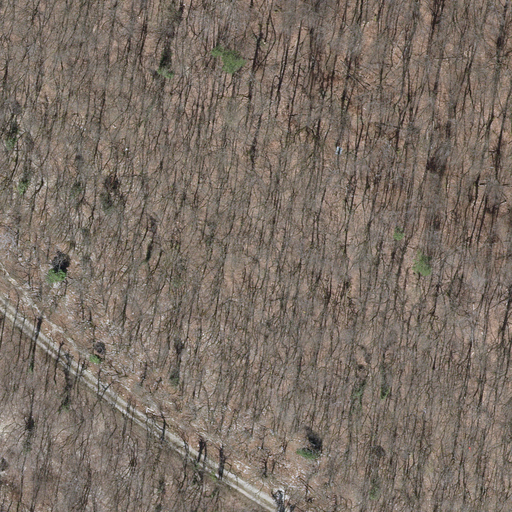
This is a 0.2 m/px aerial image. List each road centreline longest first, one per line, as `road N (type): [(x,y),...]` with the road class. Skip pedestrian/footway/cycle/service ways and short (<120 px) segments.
road 1 (track): [(192,0),(511,238)]
road 2 (track): [(292,511),(224,476),(52,344),(0,288)]
